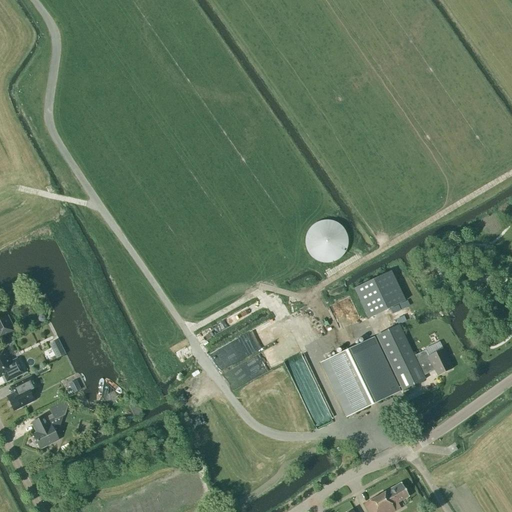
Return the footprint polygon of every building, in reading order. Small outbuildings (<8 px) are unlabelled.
[(312,261),(339,269),(349,232),(328,226),(325,238),(319,236),(314,255),(312,261)] [(368,319),(405,301),(391,271),(354,289),(368,319)] [(0,320),(0,338),(14,332),(7,317),(0,320)] [(413,356),(399,326),(376,336),(402,391),(425,380),(423,376),(434,371),(437,376),(452,369),(443,350),(428,357),(425,351),(413,356)] [(347,417),(399,393),(373,338),(321,363),(347,417)] [(56,359),(65,355),(65,353),(60,344),(50,348),(55,358),(56,359)] [(10,363),(3,350),(0,351),(0,377),(3,376),(6,382),(23,374),(16,360),(10,363)] [(7,397),(14,412),(34,402),(28,392),(36,388),(31,377),(18,383),(21,390),(7,397)] [(73,394),(80,390),(76,380),(68,384),(73,394)] [(58,431),(63,417),(65,416),(68,406),(65,400),(48,408),(53,418),(47,421),(44,417),(31,424),(36,434),(33,436),(39,449),(58,440),(54,433),(58,431)] [(137,402),(129,406),(134,418),(143,414),(137,402)] [(187,476),(195,493),(204,489),(195,472),(187,476)] [(179,501),(195,493),(187,476),(171,484),(179,501)] [(170,505),(179,501),(171,484),(162,488),(170,505)] [(367,511),(395,511),(400,509),(397,504),(408,498),(401,484),(364,505),(367,511)] [(157,511),(170,505),(162,488),(149,494),(157,511)] [(144,511),(155,511),(157,511),(149,494),(138,499),(144,511)] [(129,511),(144,511),(138,499),(126,505),(129,511)]
